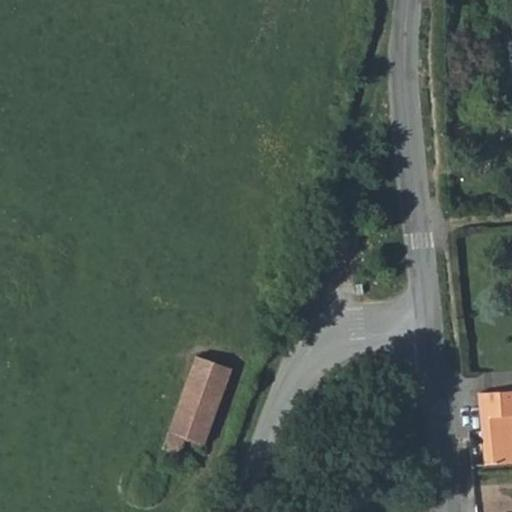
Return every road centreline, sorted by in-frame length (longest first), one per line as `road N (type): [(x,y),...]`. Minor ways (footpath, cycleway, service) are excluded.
road 1 (tertiary): [(427,330),(404,104),(406,0)]
road 2 (tertiary): [(240,511),(294,365),(307,352),(327,340),(427,330)]
road 3 (tertiary): [(427,330),(446,511)]
